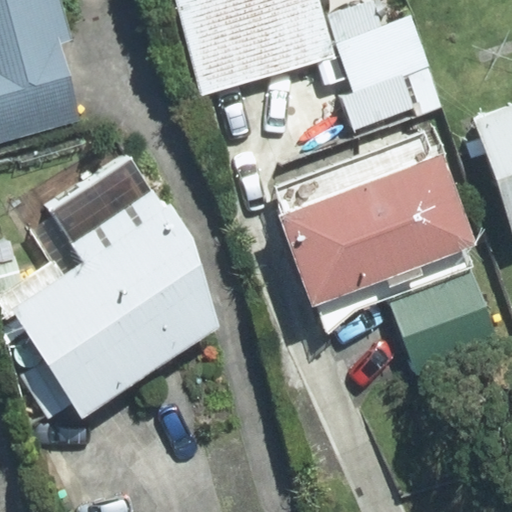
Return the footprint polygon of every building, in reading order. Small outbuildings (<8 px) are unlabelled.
[(0,0),(0,126),(71,109),(42,0),(0,0)] [(317,0),(179,0),(224,158),(301,136),(280,62),(331,48),(317,0)] [(398,49),(328,73),(347,128),(417,104),(398,49)] [(511,103),(472,118),(508,221),(511,219),(511,103)] [(447,147),(290,202),(323,294),(480,238),(447,147)] [(170,203),(25,300),(88,394),(211,311),(193,238),(170,203)] [(478,274),(392,304),(415,369),(501,339),(478,274)]
